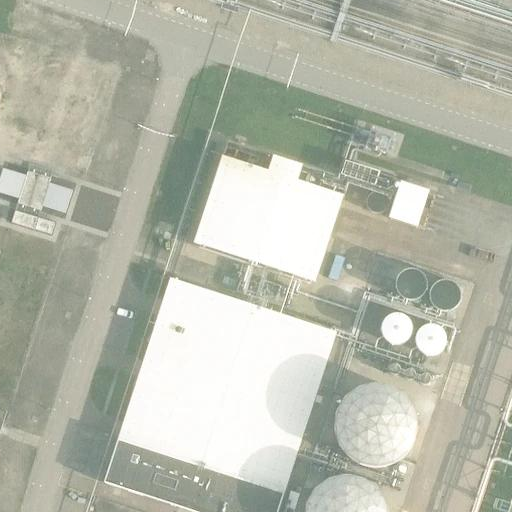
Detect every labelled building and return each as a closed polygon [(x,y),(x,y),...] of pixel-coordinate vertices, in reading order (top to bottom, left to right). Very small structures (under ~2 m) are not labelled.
[(224,155),(269,168),(273,154),(229,140),(224,155)] [(195,247),(320,282),(347,183),(372,190),(367,208),(391,215),(390,219),(420,227),(432,186),(346,162),(342,175),(274,156),(270,170),(220,156),(195,247)] [(1,170),(0,174),(0,193),(18,199),(17,203),(40,210),(41,207),(65,214),(72,192),(48,185),(49,181),(26,174),(25,178),(1,170)] [(14,213),(11,225),(51,236),(54,225),(14,213)] [(441,365),(468,285),(380,255),(351,342),(409,361),(411,355),(441,365)] [(187,511),(278,511),(338,334),(170,280),(103,485),(187,511)] [(385,511),(365,465),(331,480),(325,465),(307,472),(313,488),(295,496),(301,511),(385,511)]
